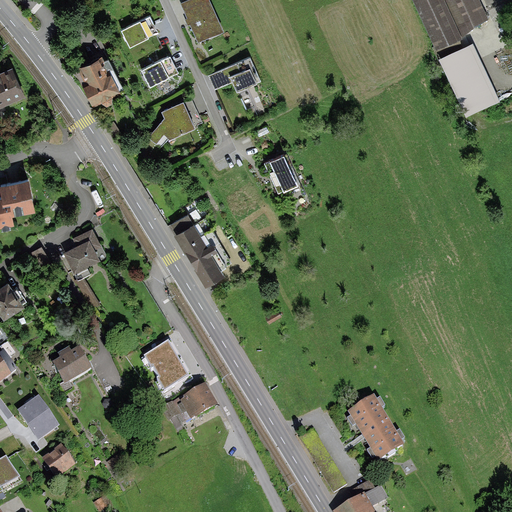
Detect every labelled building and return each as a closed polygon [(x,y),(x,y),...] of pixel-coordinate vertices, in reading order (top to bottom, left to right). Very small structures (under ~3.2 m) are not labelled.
[(211,0),(184,0),(180,2),(187,17),(185,18),(188,24),(190,23),(199,41),(225,29),(211,0)] [(413,0),(436,48),(463,36),(445,0),(413,0)] [(445,0),(463,36),(489,16),(481,0),(445,0)] [(121,30),(130,47),(159,33),(153,22),(150,16),(121,30)] [(501,99),(474,41),(439,57),(467,115),(501,99)] [(141,67),(150,85),(180,71),(171,53),(141,67)] [(94,105),(103,100),(107,103),(113,100),(113,95),(121,91),(120,89),(125,87),(109,56),(105,58),(102,54),(74,68),(94,105)] [(261,79),(250,55),(209,75),(215,89),(233,81),(237,90),(261,79)] [(0,106),(26,94),(13,65),(0,71),(0,106)] [(196,126),(184,99),(162,109),(165,115),(148,136),(162,147),(170,138),(196,126)] [(122,132),(114,120),(106,125),(114,138),(122,132)] [(284,152),(264,162),(278,193),(299,183),(284,152)] [(0,224),(15,222),(13,213),(36,208),(30,175),(0,181),(0,183),(2,193),(0,193),(0,224)] [(176,232),(175,233),(206,285),(225,273),(222,268),(212,252),(219,248),(215,243),(219,240),(220,240),(206,217),(195,223),(188,212),(171,223),(176,232)] [(77,278),(78,280),(85,277),(92,273),(88,265),(100,258),(95,249),(103,245),(93,226),(72,237),(76,244),(63,250),(77,278)] [(232,262),(219,240),(215,243),(219,248),(212,252),(222,268),(232,262)] [(54,263),(42,245),(30,253),(42,271),(54,263)] [(78,280),(77,278),(75,280),(91,306),(102,305),(85,277),(78,280)] [(9,280),(0,285),(0,311),(4,318),(25,304),(9,280)] [(278,308),(265,317),(270,324),(283,315),(278,308)] [(156,384),(163,394),(192,376),(171,342),(142,359),(148,369),(150,368),(151,371),(154,369),(159,378),(157,380),(158,382),(156,384)] [(0,353),(0,384),(19,371),(10,358),(16,354),(8,343),(0,349),(2,352),(0,353)] [(93,371),(80,348),(72,352),(70,349),(58,355),(60,360),(53,364),(64,384),(60,386),(65,394),(74,389),(71,383),(93,371)] [(219,407),(206,385),(183,398),(184,400),(180,402),(179,399),(173,402),(185,423),(190,420),(191,421),(195,418),(196,420),(219,407)] [(16,412),(39,444),(60,428),(38,396),(16,412)] [(347,413),(378,463),(406,447),(402,441),(405,440),(400,431),(397,433),(382,409),(385,408),(380,400),(377,402),(374,397),(347,413)] [(179,415),(172,402),(162,408),(169,421),(171,420),(179,433),(184,430),(177,417),(179,415)] [(314,429),(300,438),(334,494),(349,485),(314,429)] [(62,446),(42,460),(57,480),(76,467),(62,446)] [(124,467),(117,457),(107,463),(114,473),(124,467)] [(0,495),(4,493),(2,489),(21,479),(6,458),(0,462),(0,460),(0,495)] [(365,495),(375,489),(370,481),(351,492),(356,499),(365,494),(365,495)] [(375,511),(373,508),(389,499),(381,486),(375,489),(365,495),(365,494),(356,499),(335,511),(375,511)] [(102,498),(94,504),(100,511),(102,511),(109,508),(102,498)]
